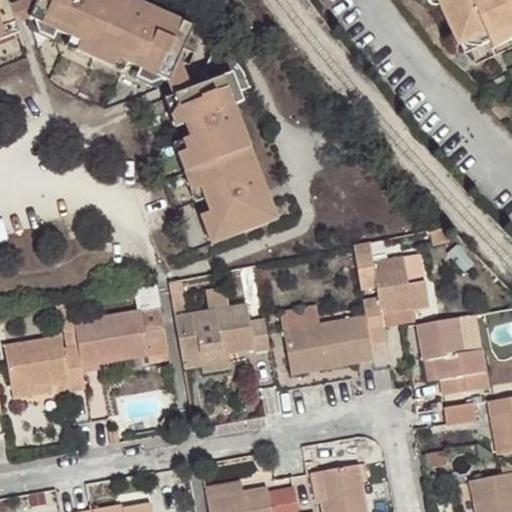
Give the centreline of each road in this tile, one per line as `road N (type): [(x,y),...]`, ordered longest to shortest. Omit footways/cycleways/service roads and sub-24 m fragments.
road 1 (residential): [(0,486),(387,418),(407,511)]
road 2 (unknown): [(511,192),(368,0)]
